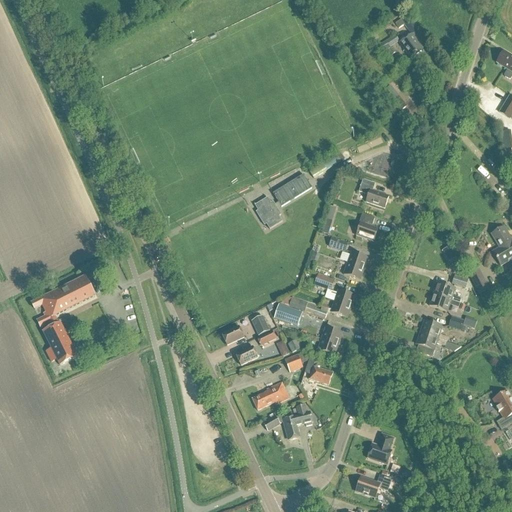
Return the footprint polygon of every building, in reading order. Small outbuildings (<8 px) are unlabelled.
[(411,36),(418,31),(407,16),(395,25),(399,30),(404,26),(411,36)] [(400,43),(396,36),(386,42),(386,43),(390,49),(400,43)] [(423,52),(412,37),(411,36),(399,45),(411,61),(423,52)] [(511,57),(503,53),(496,65),(505,70),(502,75),(502,77),(506,79),(508,79),(511,74),(511,57)] [(404,97),(413,107),(418,102),(409,92),(404,97)] [(511,117),(511,98),(509,96),(498,115),(510,121),(511,117)] [(323,165),(309,173),(314,180),(327,172),(323,165)] [(304,177),(273,196),(281,209),(312,190),(304,177)] [(385,210),(389,198),(373,193),(375,185),(363,181),(359,194),(368,197),(366,204),(385,210)] [(330,202),(336,205),(339,197),(332,195),(330,202)] [(271,205),(268,199),(255,207),(258,212),(256,213),(264,227),(266,226),(269,231),(283,223),(279,218),(281,217),(273,203),(271,205)] [(332,222),(337,209),(330,207),(326,220),(332,222)] [(374,243),(378,231),(371,229),(374,219),(362,215),(359,224),(361,224),(359,231),(350,228),(348,235),(356,237),(356,238),(374,243)] [(511,241),(504,228),(491,236),(499,250),(492,254),(500,268),(510,262),(509,261),(511,259),(511,241)] [(328,248),(344,253),(347,244),(331,239),(328,248)] [(448,263),(457,259),(454,253),(445,257),(448,263)] [(347,265),(364,271),(368,260),(351,254),(347,265)] [(364,271),(347,265),(343,276),(360,282),(364,271)] [(468,276),(479,296),(489,291),(478,271),(468,276)] [(314,286),(330,292),(333,282),(318,276),(314,286)] [(451,285),(465,289),(467,281),(454,277),(451,285)] [(52,364),(57,362),(60,368),(77,359),(61,325),(60,326),(56,318),(95,299),(85,278),(32,304),(35,311),(43,307),(46,314),(43,315),(45,318),(37,322),(41,329),(44,328),(47,332),(43,334),(52,351),(46,353),(52,364)] [(437,284),(433,296),(460,305),(461,300),(453,297),(456,290),(437,284)] [(338,292),(334,303),(351,309),(355,298),(338,292)] [(458,309),(460,305),(433,296),(429,308),(448,314),(450,307),(458,309)] [(289,308),(304,313),(324,320),(328,309),(322,306),(320,312),(315,310),(315,309),(307,305),(307,304),(292,299),(289,308)] [(351,309),(334,303),(330,315),(348,320),(351,309)] [(278,306),(273,320),(297,329),(302,314),(278,306)] [(303,323),(319,328),(321,320),(306,315),(303,323)] [(451,318),(449,323),(465,328),(466,323),(451,318)] [(251,325),(258,339),(270,334),(263,319),(251,325)] [(469,320),(467,328),(473,331),(476,322),(469,320)] [(424,323),(420,334),(446,343),(447,339),(440,336),(443,329),(424,323)] [(465,328),(449,323),(447,328),(463,333),(465,328)] [(239,329),(222,336),(227,348),(244,340),(239,329)] [(325,330),(321,341),(338,347),(342,336),(325,330)] [(261,348),(276,341),(273,334),(258,340),(261,348)] [(416,346),(417,347),(415,353),(437,361),(440,350),(442,351),(444,347),(448,348),(449,344),(446,343),(420,334),(416,346)] [(338,347),(321,341),(317,352),(334,358),(338,347)] [(287,346),(291,354),(299,351),(295,342),(287,346)] [(119,345),(112,348),(114,353),(122,350),(119,345)] [(83,359),(84,363),(110,351),(109,347),(83,359)] [(253,349),(235,357),(240,368),(258,360),(253,349)] [(284,361),(289,374),(301,369),(300,365),(307,362),(310,356),(303,354),(284,361)] [(328,387),(333,375),(313,369),(315,364),(309,362),(305,374),(311,376),(309,381),(328,387)] [(275,407),(289,400),(282,384),(266,391),(267,394),(252,401),(257,413),(275,405),(275,407)] [(511,425),(511,398),(508,392),(492,401),(502,420),(500,421),(501,423),(497,425),(501,432),(511,425)] [(312,427),(311,425),(309,415),(307,416),(305,407),(297,410),(299,417),(295,418),(294,412),(293,412),(297,429),(305,426),(306,429),(312,427)] [(297,429),(293,412),(283,415),(284,416),(275,419),(270,422),(264,425),(268,433),(280,426),(280,425),(285,424),(289,442),(300,440),(297,429)] [(377,448),(372,446),(367,460),(387,467),(392,452),(390,452),(394,440),(381,436),(377,448)] [(502,471),(495,458),(489,462),(495,474),(502,471)] [(402,471),(400,477),(413,481),(415,475),(402,471)] [(378,490),(388,493),(392,481),(380,477),(377,485),(361,479),(356,493),(375,500),(378,490)]
